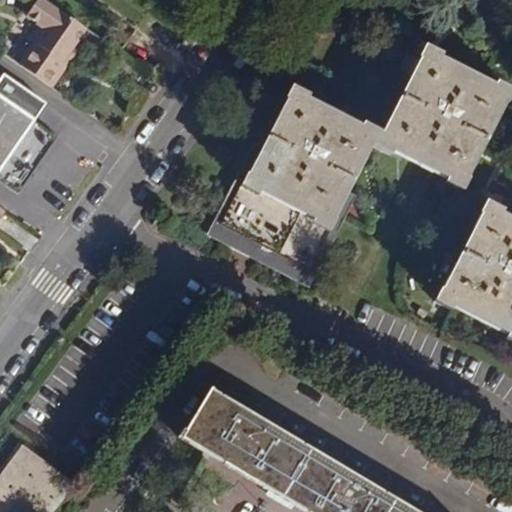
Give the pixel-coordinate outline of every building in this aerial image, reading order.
[(72,47),(85,28),(44,0),(36,0),(26,15),(39,25),(31,39),(35,42),(19,65),(51,87),(67,63),(63,60),(72,47)] [(76,51),(72,47),(63,60),(67,63),(76,51)] [(378,131),(371,146),(391,157),(393,153),(445,179),(444,183),(464,192),(470,180),(467,178),(488,130),(504,103),(509,105),(511,96),(511,90),(496,83),(494,86),(441,58),(441,55),(423,47),(417,59),(419,60),(382,133),(378,131)] [(334,219),(371,146),(378,131),(362,124),(361,126),(308,100),(308,96),(292,87),(284,99),(286,102),(248,176),(245,175),(238,186),(241,188),(217,232),(306,277),(329,232),(330,233),(336,221),(334,219)] [(58,138),(0,98),(0,181),(18,195),(58,138)] [(503,210),(485,201),(479,215),(480,217),(443,289),(441,288),(434,302),(451,311),(453,308),(507,336),(506,339),(511,342),(511,219),(502,214),(503,210)] [(411,511),(210,391),(185,430),(183,430),(179,438),(279,498),(302,511),(411,511)] [(53,511),(74,483),(21,445),(0,475),(0,511),(53,511)]
